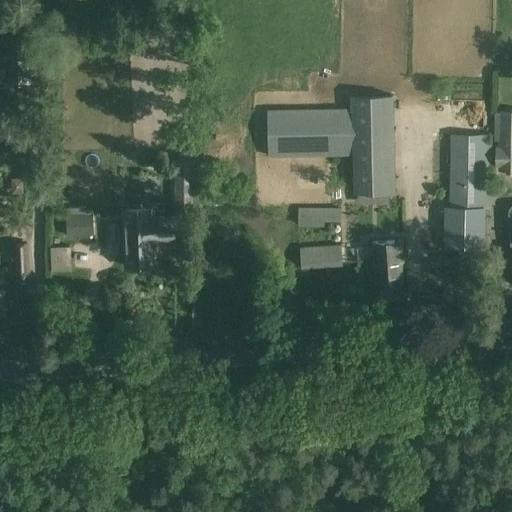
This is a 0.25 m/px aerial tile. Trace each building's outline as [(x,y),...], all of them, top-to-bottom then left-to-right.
[(8,32),(8,85),(31,84),(30,32),(8,32)] [(353,156),(355,192),(396,192),(394,95),(352,95),(352,109),(268,110),(270,158),(353,156)] [(500,140),(499,168),(511,168),(511,109),(499,110),(499,111),(495,111),(494,131),(495,131),(495,140),(500,140)] [(445,247),(486,248),(487,208),(488,136),(452,135),(450,207),(445,207),(445,247)] [(177,233),(194,232),(194,162),(178,162),(177,233)] [(341,207),(299,206),(299,225),(324,226),(324,220),(341,220),(341,207)] [(67,214),(68,238),(95,237),(94,213),(67,214)] [(176,238),(175,217),(138,219),(139,240),(128,241),(129,267),(156,266),(156,259),(161,259),(161,249),(155,250),(155,239),(176,238)] [(30,278),(29,241),(14,242),(15,279),(30,278)] [(302,247),(302,266),(343,266),(343,247),(302,247)] [(377,263),(378,294),(404,293),(403,261),(377,263)]
